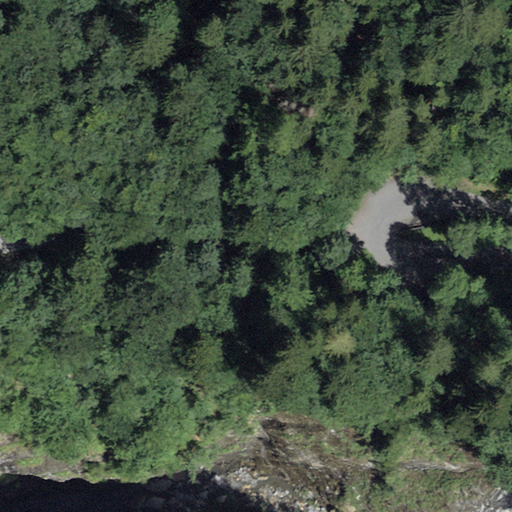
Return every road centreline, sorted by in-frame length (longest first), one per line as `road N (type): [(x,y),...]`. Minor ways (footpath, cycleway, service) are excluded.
road 1 (track): [(0,248),(45,239),(184,244),(377,231)]
road 2 (unclassified): [(511,212),(417,194),(392,197),(377,211),(389,251),(429,261),(511,261)]
